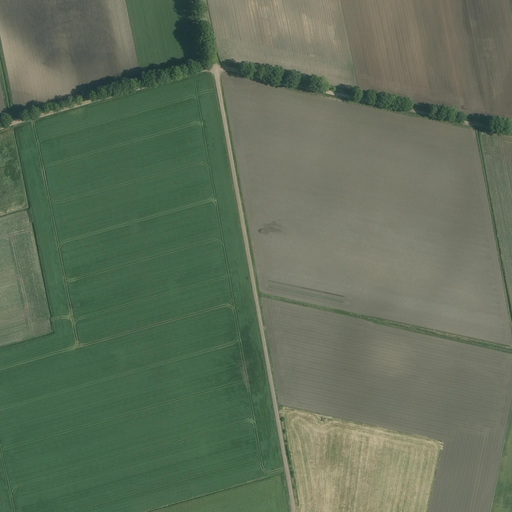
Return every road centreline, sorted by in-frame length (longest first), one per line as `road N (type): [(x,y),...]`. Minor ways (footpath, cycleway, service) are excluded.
road 1 (track): [(0,127),(215,67),(511,131)]
road 2 (unclassified): [(293,511),(201,0)]
